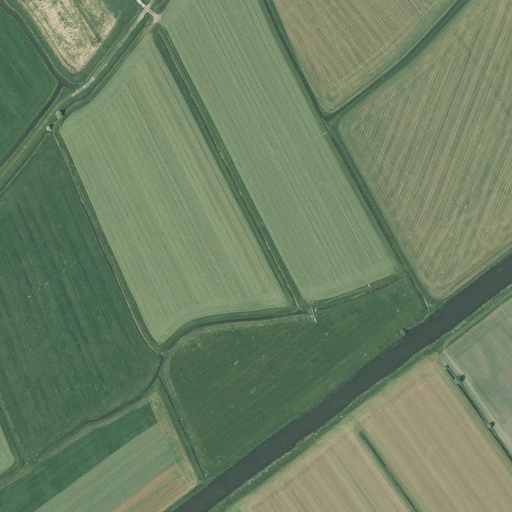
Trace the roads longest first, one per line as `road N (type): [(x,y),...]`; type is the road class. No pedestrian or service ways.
road 1 (track): [(146,9),(311,315)]
road 2 (track): [(153,0),(88,85),(64,100),(0,176)]
